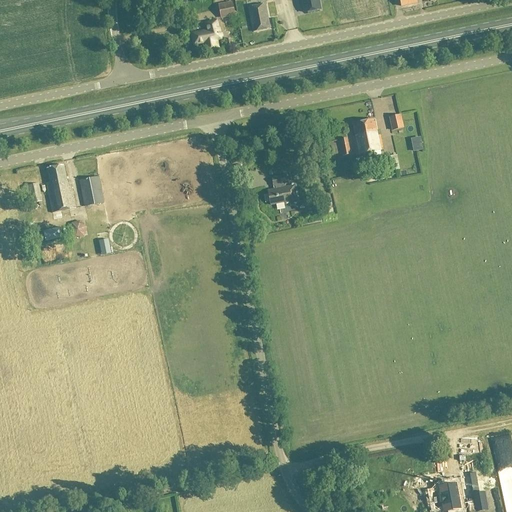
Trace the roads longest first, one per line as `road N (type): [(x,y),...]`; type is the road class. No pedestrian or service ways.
road 1 (primary): [(0,131),(511,25)]
road 2 (unclassified): [(307,511),(275,441),(215,121)]
road 3 (unclassified): [(125,80),(511,3)]
road 4 (unclassified): [(215,121),(511,57)]
road 5 (unclassified): [(0,165),(215,121)]
road 6 (unclassified): [(0,108),(125,80)]
